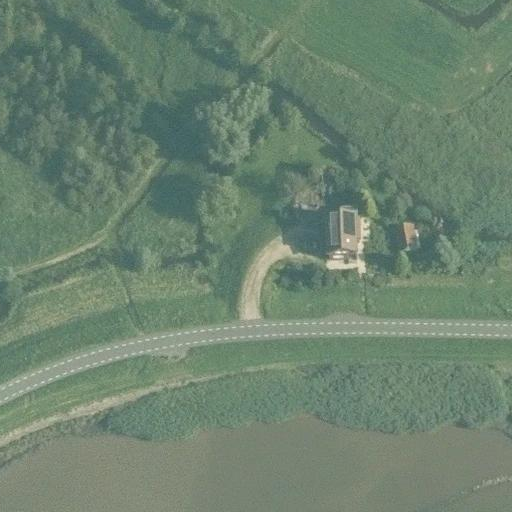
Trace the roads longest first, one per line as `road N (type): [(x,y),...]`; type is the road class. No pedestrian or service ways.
road 1 (tertiary): [(0,396),(74,365),(227,332),(511,335)]
road 2 (track): [(147,372),(369,357),(511,358)]
road 3 (track): [(106,241),(306,0)]
road 4 (track): [(0,427),(147,372)]
